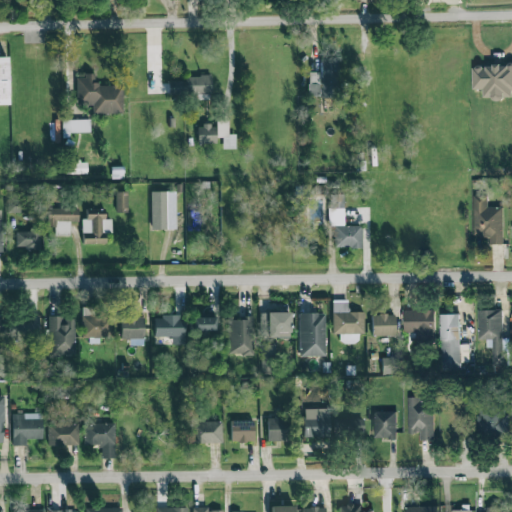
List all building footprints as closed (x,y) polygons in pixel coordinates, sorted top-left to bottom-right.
[(337,56),(320,56),(320,72),(308,72),(308,97),(338,97),(337,56)] [(511,65),(472,67),(473,91),(483,91),(483,100),(511,99),(511,92),(511,91),(511,65)] [(122,113),(122,84),(96,85),(96,75),(75,76),(76,105),(91,105),(91,114),(122,113)] [(211,94),(211,77),(167,78),(168,94),(211,94)] [(235,134),(228,134),(228,118),(216,118),(217,138),(222,138),(222,149),(235,149),(235,134)] [(89,119),(68,120),(69,133),(90,132),(89,119)] [(216,126),(197,125),(197,144),(215,145),(216,126)] [(66,174),(86,174),(86,161),(66,161),(66,174)] [(127,210),(127,191),(115,191),(116,211),(127,210)] [(150,192),(150,231),(176,230),(175,191),(150,192)] [(361,225),(344,226),(343,193),(328,193),(329,226),(333,226),(334,248),(361,247),(361,225)] [(503,207),(487,208),(487,195),(473,195),(473,238),(488,238),(489,246),(503,245),(503,207)] [(7,214),(24,213),(23,198),(7,198),(7,214)] [(48,229),(55,228),(55,237),(70,236),(69,222),(78,222),(77,206),(47,207),(48,229)] [(111,219),(105,219),(104,208),(86,209),(86,219),(81,219),(82,245),(105,245),(104,235),(111,235),(111,219)] [(15,248),(39,249),(40,225),(26,224),(25,232),(16,231),(15,248)] [(332,334),(364,333),(363,312),(348,312),(348,303),(332,303),(332,334)] [(99,338),(113,338),(112,310),(83,311),(85,344),(99,344),(99,338)] [(143,317),(136,318),(136,310),(119,310),(120,340),(144,339),(143,317)] [(434,310),(403,311),(404,334),(415,334),(415,344),(435,343),(434,310)] [(508,367),(509,339),(501,338),(502,311),(479,310),(478,339),(492,340),(492,367),(508,367)] [(259,312),(260,338),(291,337),(290,312),(259,312)] [(325,357),(324,313),(299,313),(300,357),(325,357)] [(372,337),(394,336),(394,313),(372,314),(372,337)] [(39,316),(10,315),(9,339),(38,340),(39,316)] [(440,315),(441,372),(460,372),(460,363),(469,363),(468,345),(459,345),(459,315),(440,315)] [(154,316),(153,338),(183,338),(183,316),(154,316)] [(215,316),(195,317),(195,331),(215,331),(215,316)] [(74,357),(74,317),(48,317),(49,357),(74,357)] [(229,356),(253,355),(252,318),(228,318),(229,356)] [(276,371),(275,343),(261,343),(262,372),(276,371)] [(398,374),(398,357),(381,358),(381,375),(398,374)] [(408,435),(419,435),(420,441),(433,441),(433,403),(420,403),(420,398),(407,398),(408,435)] [(329,439),(328,408),(303,409),(304,439),(329,439)] [(506,435),(506,411),(478,411),(478,435),(506,435)] [(396,412),(373,413),(373,440),(396,440),(396,412)] [(41,413),(11,414),(12,448),(26,447),(25,440),(42,439),(41,413)] [(289,442),(289,418),(266,419),(267,443),(289,442)] [(363,434),(362,418),(335,419),(335,434),(363,434)] [(77,447),(78,421),(48,420),(47,446),(77,447)] [(221,420),(191,421),(192,445),(222,444),(221,420)] [(253,420),(230,421),(231,443),(253,442),(253,420)] [(114,422),(84,423),(84,446),(101,445),(101,459),(114,459),(114,422)]
